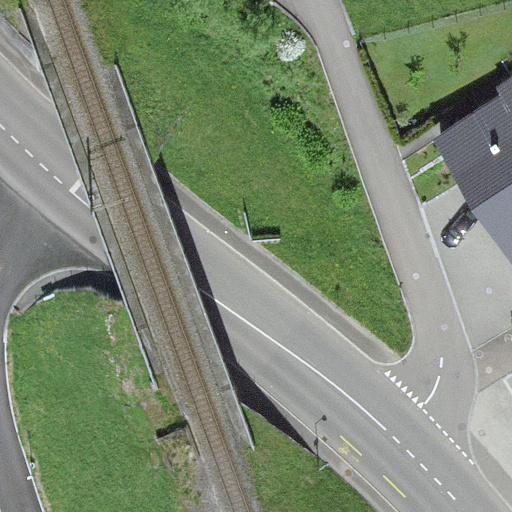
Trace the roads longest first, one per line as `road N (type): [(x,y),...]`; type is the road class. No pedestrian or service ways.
road 1 (residential): [(407,453),(438,430),(453,402),(452,367),(317,0)]
road 2 (primary): [(47,159),(278,333),(407,453)]
